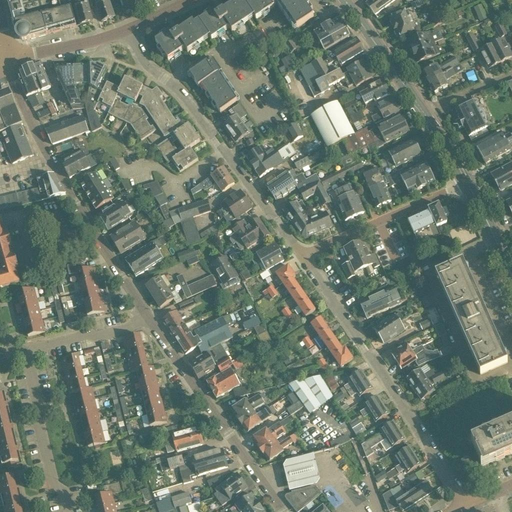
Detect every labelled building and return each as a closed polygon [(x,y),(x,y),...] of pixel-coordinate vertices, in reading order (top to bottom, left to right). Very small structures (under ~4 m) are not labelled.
[(6,0),(7,1),(8,1),(12,12),(15,24),(12,24),(12,27),(13,28),(13,30),(14,31),(15,33),(16,34),(17,35),(17,36),(20,38),(23,40),(26,40),(27,41),(27,40),(70,29),(76,27),(75,22),(71,8),(42,16),(40,8),(46,6),(45,2),(39,4),(37,0),(6,0)] [(96,0),(95,0),(97,6),(102,22),(114,18),(107,0),(96,0)] [(119,0),(124,14),(135,11),(131,0),(119,0)] [(217,9),(200,20),(213,39),(229,29),(232,32),(254,17),(255,20),(258,18),(246,0),(244,0),(239,4),(237,2),(225,9),(223,6),(218,10),(217,9)] [(246,0),(258,18),(274,7),(273,6),(278,3),(296,29),(313,17),(301,0),(246,0)] [(370,0),(366,4),(374,16),(395,0),(370,0)] [(413,9),(413,10),(424,5),(421,0),(420,0),(410,4),(412,9),(413,9)] [(88,5),(75,9),(80,26),(92,22),(88,5)] [(413,9),(412,9),(389,18),(393,28),(411,21),(417,18),(413,10),(413,9)] [(487,19),(484,12),(477,14),(480,21),(487,19)] [(441,25),(438,18),(431,20),(434,28),(441,25)] [(339,19),(330,24),(334,33),(328,36),(334,46),(349,37),(339,19)] [(213,39),(200,20),(194,25),(193,22),(181,30),(179,27),(173,31),(173,30),(155,42),(168,61),(185,49),(187,53),(210,38),(211,41),(213,39)] [(412,23),(411,21),(393,28),(397,38),(420,28),(417,21),(412,23)] [(494,27),(500,39),(508,35),(501,23),(494,27)] [(334,33),(330,24),(314,33),(324,52),(334,46),(328,36),(334,33)] [(410,53),(434,44),(434,43),(443,40),(439,32),(434,31),(429,33),(408,42),(408,43),(406,44),(408,48),(410,48),(411,49),(409,50),(410,53)] [(473,53),(480,49),(473,35),(465,39),(473,53)] [(291,42),(291,41),(285,45),(291,53),(297,49),(295,47),(303,41),(300,36),(291,42)] [(328,60),(323,63),(325,67),(336,61),(360,46),(356,39),(332,53),(326,57),(328,60)] [(491,46),(500,63),(511,57),(511,56),(503,39),(491,46)] [(438,54),(434,44),(410,53),(412,57),(413,56),(414,57),(412,59),(414,63),(416,63),(416,64),(438,54)] [(360,46),(336,61),(340,68),(364,54),(360,46)] [(500,63),(491,46),(479,52),(488,70),(500,63)] [(261,50),(250,56),(254,62),(265,56),(261,50)] [(295,67),(289,57),(280,61),(284,67),(279,70),(281,75),(295,67)] [(325,67),(323,63),(320,59),(300,71),(309,88),(314,99),(321,95),(330,91),(329,88),(344,80),(341,76),(342,75),(339,70),(330,75),(325,67)] [(428,83),(459,65),(455,59),(438,69),(436,65),(422,73),(428,83)] [(237,102),(230,91),(219,75),(222,73),(213,61),(207,65),(206,64),(189,75),(198,88),(201,86),(220,113),(237,102)] [(40,63),(30,67),(40,93),(50,88),(40,63)] [(348,72),(342,75),(341,76),(344,80),(348,88),(355,85),(356,87),(371,79),(363,63),(347,71),(348,72)] [(55,69),(54,69),(70,105),(80,105),(74,86),(73,86),(73,68),(62,68),(61,65),(56,65),(55,69)] [(459,65),(428,83),(434,93),(448,85),(446,81),(456,75),(463,71),(459,65)] [(40,93),(30,67),(17,72),(16,72),(26,98),(34,95),(39,106),(45,104),(40,93)] [(87,102),(85,105),(80,105),(70,105),(72,110),(85,109),(92,133),(102,128),(94,111),(97,104),(107,84),(101,81),(106,71),(98,67),(89,67),(90,85),(90,88),(89,88),(87,102)] [(90,85),(89,67),(73,68),(73,86),(74,86),(90,85)] [(477,81),(473,71),(466,74),(469,84),(477,81)] [(107,84),(97,104),(110,110),(108,114),(130,125),(141,141),(156,131),(153,126),(150,128),(146,121),(148,120),(142,111),(141,110),(142,107),(145,109),(153,121),(168,111),(163,104),(166,101),(158,89),(157,90),(157,89),(152,93),(143,88),(125,79),(120,90),(107,84)] [(362,100),(386,88),(382,80),(368,88),(369,90),(360,94),(362,100)] [(0,107),(3,116),(16,110),(6,84),(0,85),(0,88),(0,89),(0,107)] [(386,88),(362,100),(365,104),(374,100),(375,102),(389,95),(386,88)] [(380,113),(371,117),(375,125),(399,113),(391,98),(377,106),(380,113)] [(350,128),(337,102),(311,116),(323,141),(350,128)] [(479,110),(475,102),(456,112),(459,119),(459,120),(456,122),(459,129),(463,128),(464,128),(464,129),(474,124),(471,120),(484,114),(481,109),(479,110)] [(242,125),(239,121),(247,116),(239,105),(234,109),(238,115),(223,125),(230,134),(242,125)] [(3,116),(0,107),(0,133),(11,130),(21,126),(22,125),(16,110),(3,116)] [(173,119),(168,111),(153,121),(164,137),(171,132),(174,136),(156,147),(167,164),(172,161),(179,173),(198,161),(190,149),(200,142),(188,126),(184,128),(176,117),(173,119)] [(365,119),(361,111),(349,117),(353,125),(365,119)] [(488,128),(484,119),(486,118),(484,114),(471,120),(474,124),(464,129),(468,137),(488,128)] [(356,133),(348,137),(355,152),(372,144),(370,139),(404,123),(401,116),(368,132),(369,133),(358,138),(356,133)] [(88,132),(83,117),(45,130),(52,146),(88,132)] [(242,125),(230,134),(236,143),(252,132),(250,128),(253,126),(249,120),(242,125)] [(409,133),(404,123),(370,139),(372,144),(383,139),(386,144),(409,133)] [(303,137),(295,124),(286,129),(294,142),(303,137)] [(33,156),(21,126),(11,130),(23,160),(33,156)] [(23,160),(11,130),(0,133),(0,136),(12,165),(23,160)] [(480,156),(511,138),(509,134),(503,137),(500,133),(475,147),(480,156)] [(245,142),(246,143),(248,148),(257,143),(254,138),(245,142)] [(511,138),(480,156),(485,165),(510,151),(508,147),(511,144),(511,138)] [(81,152),(61,164),(65,171),(86,160),(85,158),(89,156),(81,139),(69,143),(70,144),(64,146),(68,154),(79,148),(81,152)] [(381,166),(417,148),(413,140),(388,152),(389,154),(381,157),(377,159),(381,166)] [(278,156),(277,153),(273,148),(264,155),(259,148),(245,157),(255,172),(278,156)] [(421,156),(417,148),(381,166),(384,172),(395,167),(396,168),(421,156)] [(278,156),(255,172),(259,178),(288,159),(282,150),(277,153),(278,156)] [(360,161),(356,154),(340,162),(344,169),(346,167),(360,161)] [(115,171),(120,169),(114,158),(109,161),(115,171)] [(298,164),(303,174),(317,167),(312,158),(298,164)] [(90,168),(86,160),(65,171),(70,179),(90,168)] [(360,161),(346,167),(350,175),(363,168),(360,161)] [(409,166),(404,169),(406,173),(408,172),(412,180),(421,176),(426,186),(434,182),(425,163),(411,170),(409,166)] [(495,183),(511,174),(511,163),(491,175),(495,183)] [(350,175),(346,167),(344,169),(335,173),(338,180),(350,175)] [(373,181),(381,179),(380,177),(384,176),(381,168),(377,170),(376,168),(362,173),(372,195),(369,197),(371,202),(374,201),(377,208),(383,205),(373,181)] [(222,193),(234,184),(223,169),(211,177),(202,183),(207,190),(216,184),(222,193)] [(406,173),(404,169),(399,171),(401,175),(400,176),(409,194),(426,186),(421,176),(412,180),(408,172),(406,173)] [(271,194),(296,177),(292,170),(287,174),(287,173),(266,187),(271,194)] [(84,192),(102,181),(97,172),(79,184),(84,192)] [(338,180),(335,173),(319,181),(325,192),(331,190),(329,185),(338,180)] [(296,177),(271,194),(275,201),(282,196),(283,197),(287,195),(286,194),(296,187),(299,193),(309,187),(319,181),(316,174),(306,180),(302,174),(296,177)] [(511,174),(495,183),(500,192),(511,185),(511,174)] [(52,175),(37,179),(40,188),(39,188),(42,201),(47,199),(48,199),(64,195),(65,195),(54,175),(52,175)] [(391,202),(381,179),(373,181),(383,205),(391,202)] [(127,193),(132,190),(126,180),(121,182),(127,193)] [(102,181),(84,192),(90,201),(108,190),(102,181)] [(331,203),(325,192),(319,181),(309,187),(314,195),(321,208),(331,203)] [(162,195),(157,183),(144,187),(145,190),(151,188),(155,198),(162,195)] [(349,184),(341,187),(342,190),(353,213),(354,213),(355,217),(364,213),(355,193),(353,194),(349,184)] [(309,187),(299,193),(303,201),(314,195),(309,187)] [(32,190),(25,192),(28,204),(35,202),(32,190)] [(108,190),(90,201),(95,210),(113,199),(108,190)] [(353,213),(342,190),(335,193),(338,201),(336,202),(345,222),(355,217),(354,213),(353,213)] [(28,204),(25,192),(19,193),(22,206),(28,204)] [(223,216),(245,201),(240,192),(219,206),(222,209),(219,211),(223,216)] [(19,193),(13,195),(16,207),(22,206),(19,193)] [(13,195),(6,196),(9,209),(16,207),(13,195)] [(159,208),(165,205),(168,204),(162,195),(155,198),(154,199),(159,208)] [(9,209),(6,196),(0,198),(3,210),(9,209)] [(207,200),(169,213),(174,224),(193,218),(211,212),(207,200)] [(103,224),(127,209),(122,201),(98,216),(103,224)] [(245,201),(223,216),(229,225),(229,224),(238,218),(251,209),(245,201)] [(291,223),(304,214),(302,210),(306,208),(301,201),(297,204),(296,202),(283,211),(291,223)] [(174,224),(169,213),(165,205),(159,208),(164,217),(166,221),(162,223),(157,226),(160,233),(169,227),(174,225),(174,224)] [(436,227),(446,223),(444,217),(446,216),(446,215),(444,210),(443,210),(441,211),(438,205),(428,209),(429,211),(408,220),(414,235),(436,226),(436,227)] [(130,215),(127,209),(103,224),(108,231),(127,220),(126,217),(130,215)] [(326,213),(313,218),(315,223),(310,225),(311,228),(308,230),(311,236),(332,227),(326,213)] [(309,220),(304,214),(291,223),(301,237),(306,239),(311,236),(308,230),(311,228),(310,225),(315,223),(313,218),(309,220)] [(0,288),(19,283),(15,269),(18,268),(14,253),(11,254),(9,247),(12,246),(8,231),(4,232),(0,219),(0,218),(0,288)] [(201,242),(193,218),(174,224),(174,225),(180,238),(184,236),(187,246),(201,242)] [(241,223),(238,218),(229,224),(232,229),(232,230),(235,234),(235,235),(231,237),(230,241),(233,244),(233,245),(236,243),(237,245),(263,228),(258,220),(249,226),(245,221),(244,221),(242,223),(241,223)] [(116,246),(140,231),(135,223),(110,237),(116,246)] [(269,235),(263,228),(237,245),(240,249),(244,246),(247,250),(259,242),(269,235)] [(140,231),(116,246),(121,254),(145,240),(140,231)] [(449,232),(443,234),(448,246),(454,243),(449,232)] [(162,237),(147,247),(149,251),(147,252),(148,254),(143,257),(145,261),(158,253),(157,251),(164,246),(166,245),(162,237)] [(362,241),(351,246),(357,260),(361,258),(365,268),(372,265),(374,268),(379,266),(374,255),(369,257),(362,241)] [(250,258),(254,266),(258,263),(259,265),(262,264),(266,271),(284,261),(274,244),(250,258)] [(158,253),(145,261),(131,270),(136,277),(169,256),(164,246),(157,251),(158,253)] [(357,260),(351,246),(343,249),(350,263),(342,267),(347,280),(355,276),(354,273),(365,268),(361,258),(357,260)] [(147,247),(125,261),(131,270),(145,261),(143,257),(148,254),(147,252),(149,251),(147,247)] [(183,252),(186,260),(194,257),(191,249),(183,252)] [(428,265),(422,251),(410,256),(417,270),(428,265)] [(229,256),(233,261),(238,258),(235,253),(229,256)] [(186,261),(189,267),(199,262),(196,257),(186,261)] [(233,286),(240,283),(225,258),(219,262),(212,266),(223,284),(220,285),(223,290),(226,289),(233,286)] [(79,283),(96,279),(93,268),(83,270),(81,263),(67,266),(69,275),(77,273),(79,283)] [(507,363),(487,320),(462,263),(436,274),(481,375),(507,363)] [(283,286),(293,279),(292,279),(295,277),(288,266),(276,275),(283,286)] [(240,273),(245,281),(251,278),(246,270),(240,273)] [(164,275),(160,278),(146,287),(153,298),(172,286),(164,275)] [(182,290),(187,287),(182,275),(176,278),(182,290)] [(212,276),(207,278),(212,288),(216,286),(212,276)] [(207,278),(202,280),(206,291),(212,288),(207,278)] [(99,290),(96,279),(79,283),(82,294),(99,290)] [(293,279),(283,286),(291,296),(300,290),(293,279)] [(415,282),(418,289),(423,287),(420,279),(415,282)] [(202,280),(197,282),(202,293),(206,291),(202,280)] [(202,293),(197,282),(192,285),(196,295),(202,293)] [(196,295),(192,285),(187,287),(192,297),(196,295)] [(176,292),(172,286),(153,298),(160,309),(173,300),(176,304),(182,301),(176,292)] [(269,295),(275,290),(272,286),(264,292),(267,296),(269,295)] [(187,287),(182,290),(186,300),(192,297),(187,287)] [(20,304),(37,299),(34,288),(17,292),(20,304)] [(219,296),(222,295),(218,288),(212,291),(214,295),(218,293),(219,296)] [(392,304),(394,307),(407,301),(405,297),(399,299),(394,288),(359,304),(363,312),(387,302),(389,306),(392,304)] [(423,288),(416,292),(420,299),(427,296),(423,288)] [(99,290),(82,294),(85,305),(102,301),(99,290)] [(278,295),(275,290),(269,295),(272,299),(278,295)] [(307,300),(300,290),(291,296),(298,307),(307,300)] [(251,305),(247,296),(240,299),(244,308),(251,305)] [(426,305),(428,304),(431,303),(428,297),(423,299),(426,305)] [(37,299),(20,304),(22,315),(39,311),(38,304),(44,302),(43,298),(37,299)] [(216,310),(221,307),(216,298),(211,300),(216,310)] [(194,305),(191,299),(178,305),(181,311),(194,305)] [(307,300),(298,307),(306,318),(315,311),(307,300)] [(104,313),(102,301),(85,305),(87,317),(104,313)] [(366,320),(394,307),(392,304),(389,306),(387,302),(363,312),(366,320)] [(284,316),(290,312),(287,308),(281,312),(284,316)] [(42,322),(39,311),(22,315),(25,326),(42,322)] [(168,330),(182,321),(181,319),(185,317),(183,314),(179,316),(176,312),(162,321),(168,330)] [(290,312),(284,316),(284,317),(281,319),(284,323),(293,316),(290,312)] [(378,337),(404,320),(399,313),(396,316),(395,316),(374,330),(378,337)] [(195,332),(177,344),(184,355),(187,354),(198,347),(202,355),(218,347),(233,339),(223,318),(201,329),(195,332)] [(318,336),(328,329),(320,318),(310,325),(318,336)] [(419,324),(419,325),(422,331),(423,330),(424,332),(433,327),(430,319),(419,324)] [(409,327),(404,320),(378,337),(383,344),(405,330),(409,327)] [(182,321),(168,330),(177,344),(195,332),(201,329),(199,323),(187,329),(182,321)] [(45,333),(42,322),(25,326),(28,337),(45,333)] [(258,337),(267,333),(262,324),(253,328),(258,337)] [(434,327),(437,333),(443,330),(441,324),(434,327)] [(328,329),(318,336),(326,346),(335,340),(328,329)] [(272,343),(267,333),(258,337),(263,348),(272,343)] [(125,351),(142,346),(140,335),(123,339),(125,351)] [(304,346),(310,341),(307,337),(301,341),(302,342),(299,344),(301,348),(304,346)] [(335,340),(326,346),(333,357),(342,350),(335,340)] [(313,346),(310,341),(304,346),(307,350),(313,346)] [(396,362),(418,348),(416,346),(414,348),(411,344),(407,346),(406,345),(391,355),(396,362)] [(142,346),(125,351),(122,352),(123,356),(127,355),(128,362),(145,358),(142,346)] [(218,347),(202,355),(203,356),(189,364),(194,372),(222,354),(218,347)] [(418,348),(396,362),(401,370),(424,354),(420,347),(418,348)] [(343,351),(342,350),(333,357),(341,368),(352,360),(345,349),(343,351)] [(437,351),(425,356),(427,363),(440,358),(437,351)] [(222,354),(194,372),(198,379),(216,369),(214,366),(216,366),(220,373),(232,366),(233,366),(232,365),(228,358),(225,359),(222,354)] [(64,372),(81,367),(78,356),(61,360),(64,372)] [(288,356),(283,359),(286,365),(291,362),(288,356)] [(148,368),(145,358),(128,362),(131,373),(136,372),(148,368)] [(319,367),(325,363),(322,359),(316,363),(319,367)] [(240,361),(232,365),(233,366),(232,366),(235,371),(243,366),(240,361)] [(325,363),(319,367),(322,371),(328,367),(325,363)] [(83,378),(81,367),(64,372),(66,383),(83,378)] [(153,367),(148,368),(136,372),(139,382),(156,378),(153,367)] [(423,375),(420,370),(418,367),(402,373),(407,379),(406,379),(413,390),(434,376),(431,370),(423,375)] [(212,392),(236,378),(230,369),(206,382),(212,392)] [(347,392),(366,380),(361,371),(348,379),(350,383),(344,387),(347,392)] [(435,376),(434,376),(413,390),(421,400),(434,392),(431,387),(434,385),(444,379),(441,373),(435,376)] [(335,379),(338,385),(346,382),(343,376),(335,379)] [(288,385),(293,392),(300,401),(309,415),(333,398),(320,377),(288,385)] [(86,389),(83,378),(66,383),(69,394),(74,393),(74,392),(86,390),(86,389)] [(156,378),(139,382),(141,394),(159,389),(156,378)] [(240,385),(236,378),(212,392),(216,399),(240,385)] [(372,389),(366,380),(347,392),(350,398),(357,394),(359,397),(372,389)] [(233,391),(235,399),(250,395),(247,387),(233,391)] [(91,388),(86,389),(86,390),(74,392),(74,393),(77,404),(94,399),(91,388)] [(161,400),(159,389),(141,394),(144,405),(161,400)] [(0,458),(1,462),(0,462),(0,465),(12,463),(13,466),(22,464),(4,391),(0,392),(0,458)] [(335,401),(343,395),(341,392),(333,397),(335,401)] [(236,417),(262,401),(259,396),(258,395),(247,401),(246,400),(231,410),(236,416),(235,417),(236,417)] [(343,395),(335,401),(336,404),(345,398),(343,395)] [(370,414),(383,406),(377,396),(364,404),(366,408),(359,412),(363,418),(370,414)] [(94,399),(77,404),(80,415),(97,410),(94,399)] [(161,400),(144,405),(147,416),(164,411),(161,400)] [(262,401),(236,417),(243,427),(243,426),(268,409),(262,401)] [(300,401),(286,409),(290,416),(300,410),(305,418),(309,415),(300,401)] [(388,415),(383,406),(370,414),(375,423),(388,415)] [(268,409),(243,426),(248,433),(273,415),(268,409)] [(100,421),(97,410),(80,415),(83,426),(100,421)] [(167,423),(164,411),(147,416),(150,427),(167,423)] [(350,426),(359,420),(357,418),(348,423),(350,426)] [(361,423),(359,420),(350,426),(358,439),(366,434),(359,425),(361,423)] [(100,421),(83,426),(85,437),(102,433),(100,421)] [(386,440),(399,431),(393,422),(390,423),(384,427),(380,430),(382,434),(380,435),(379,434),(366,442),(371,449),(386,440)] [(265,441),(283,429),(279,423),(268,430),(267,429),(252,439),(257,446),(256,446),(257,446),(265,440),(265,441)] [(178,434),(175,426),(162,430),(165,439),(172,436),(175,444),(200,437),(198,429),(178,434)] [(511,452),(511,437),(507,426),(471,442),(482,466),(511,452)] [(265,440),(257,446),(264,456),(279,445),(276,441),(286,433),(283,429),(265,441),(265,440)] [(399,431),(386,440),(391,448),(404,440),(399,431)] [(105,444),(102,433),(85,437),(88,448),(105,444)] [(289,437),(279,445),(264,456),(264,455),(269,462),(284,451),(283,450),(292,443),(294,445),(299,442),(294,435),(289,438),(289,437)] [(200,437),(175,444),(165,447),(167,454),(176,451),(177,452),(202,445),(200,437)] [(139,454),(135,438),(123,442),(127,457),(139,454)] [(373,454),(366,442),(361,445),(366,458),(373,454)] [(401,464),(414,456),(408,447),(396,455),(401,464)] [(180,472),(224,459),(222,450),(192,459),(193,462),(184,465),(182,457),(167,462),(161,463),(163,472),(170,470),(179,468),(180,472)] [(316,453),(287,460),(282,464),(285,476),(288,491),(317,484),(322,478),(319,468),(316,453)] [(157,464),(161,463),(167,462),(170,461),(169,456),(155,459),(157,464)] [(385,475),(376,480),(378,484),(387,478),(388,480),(392,478),(399,474),(398,474),(405,470),(407,474),(420,466),(414,456),(401,464),(388,472),(388,473),(385,475)] [(473,467),(467,458),(462,461),(468,471),(473,467)] [(224,459),(180,472),(183,485),(193,482),(191,474),(196,473),(198,477),(227,468),(224,459)] [(0,480),(16,476),(13,466),(12,463),(0,465),(0,480)] [(376,480),(385,475),(383,472),(374,478),(376,480)] [(217,499),(242,481),(237,474),(220,486),(222,490),(214,495),(217,499)] [(414,474),(410,476),(413,483),(418,480),(414,474)] [(24,511),(16,476),(0,480),(0,495),(1,499),(0,499),(0,507),(3,507),(4,511),(24,511)] [(413,483),(410,476),(405,479),(409,485),(413,483)] [(219,477),(207,482),(210,490),(222,482),(219,477)] [(242,481),(217,499),(219,503),(222,506),(230,501),(247,488),(242,481)] [(425,482),(417,487),(425,500),(433,494),(425,482)] [(97,508),(114,504),(112,494),(120,493),(118,484),(103,487),(105,494),(94,497),(97,508)] [(417,487),(408,493),(416,505),(425,500),(417,487)] [(295,511),(299,511),(321,494),(316,488),(287,495),(286,495),(286,496),(285,496),(285,497),(285,498),(285,499),(295,511)] [(143,497),(150,495),(148,489),(140,491),(143,497)] [(390,510),(392,509),(395,509),(390,492),(385,495),(390,510)] [(192,503),(188,493),(171,498),(174,509),(192,503)] [(416,505),(408,493),(394,502),(401,511),(406,508),(408,511),(416,505)] [(243,511),(257,502),(251,494),(235,506),(230,509),(231,511),(243,511)] [(150,495),(143,497),(145,503),(152,501),(150,495)] [(259,511),(262,510),(257,502),(243,511),(259,511)] [(201,511),(199,503),(187,506),(188,511),(201,511)]
